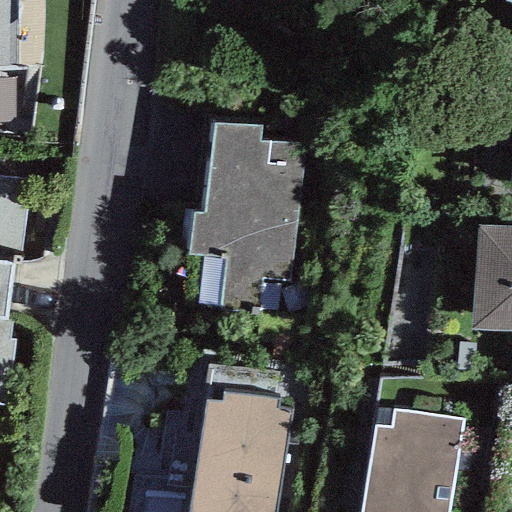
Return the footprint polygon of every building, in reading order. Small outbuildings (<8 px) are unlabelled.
[(0,0),(0,66),(17,66),(16,0),(0,0)] [(511,30),(497,70),(511,75),(511,30)] [(260,123),(212,118),(203,209),(191,208),(186,248),(221,252),(215,307),(258,311),(262,277),(288,280),(303,142),(259,137),(260,123)] [(29,179),(0,175),(0,406),(6,407),(15,343),(8,342),(29,179)] [(511,225),(474,225),(470,325),(511,326),(511,225)] [(222,401),(203,398),(186,511),(275,511),(291,408),(277,407),(278,399),(224,391),(222,401)] [(447,511),(461,418),(392,408),(390,426),(373,424),(359,511),(447,511)]
